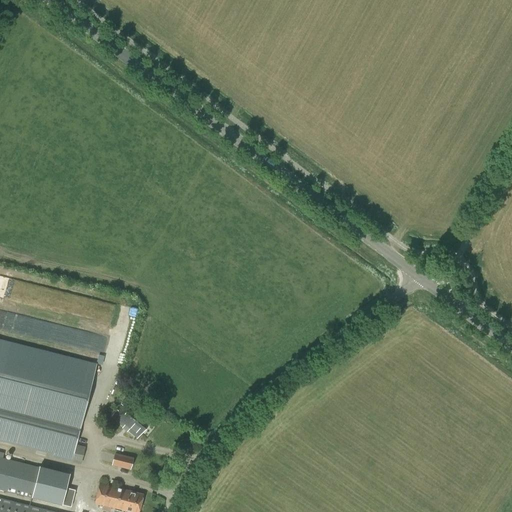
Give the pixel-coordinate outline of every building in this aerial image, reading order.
[(110,324),(115,304),(96,300),(93,310),(99,311),(97,321),(103,322),(103,323),(110,324)] [(75,445),(82,419),(96,363),(0,339),(0,440),(51,454),(51,456),(81,464),(85,447),(75,445)] [(137,437),(152,419),(126,398),(111,417),(137,437)] [(0,490),(32,498),(40,468),(2,458),(3,453),(0,452),(0,490)] [(130,470),(133,457),(115,453),(111,465),(130,470)] [(129,511),(138,511),(143,495),(99,484),(94,503),(129,511)] [(0,511),(55,511),(0,498),(0,511)]
